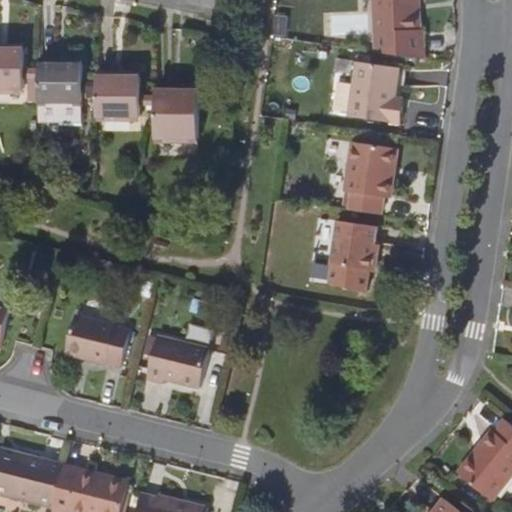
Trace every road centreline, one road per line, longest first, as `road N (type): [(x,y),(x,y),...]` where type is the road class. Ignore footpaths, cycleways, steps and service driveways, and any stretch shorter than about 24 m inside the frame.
road 1 (residential): [(413,416),(454,375),(471,331),(511,47)]
road 2 (residential): [(471,29),(413,416)]
road 3 (residential): [(318,508),(267,469),(237,458),(0,399)]
road 4 (residential): [(318,508),(413,416)]
